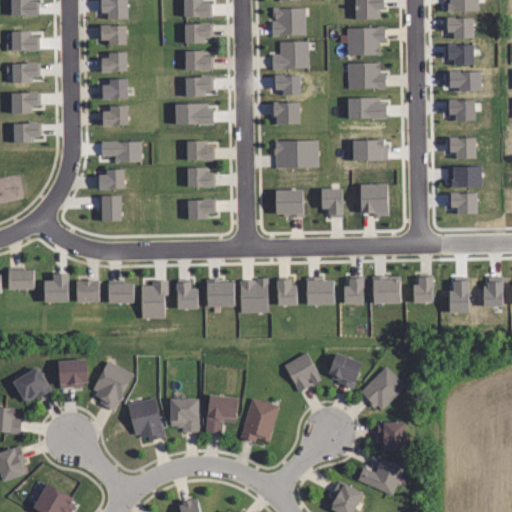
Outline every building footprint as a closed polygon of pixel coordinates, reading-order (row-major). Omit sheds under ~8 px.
[(39,0),(39,14),(13,14),(12,0),(39,0)] [(126,0),(126,17),(107,17),(107,11),(99,11),(99,0),(126,0)] [(201,0),(201,2),(211,2),(211,16),(185,16),(184,0),(201,0)] [(350,20),(348,0),(378,0),(379,10),(372,10),(372,19),(350,20)] [(441,0),(441,13),(447,13),(447,11),(473,11),(472,0),(441,0)] [(268,37),(268,22),(273,22),(273,19),(270,19),(269,8),(275,8),(276,9),(302,8),(303,36),(268,37)] [(442,34),(442,19),(468,18),(469,38),(448,39),(448,33),(442,34)] [(212,34),(204,35),(204,41),(186,42),(186,22),(212,21),(212,34)] [(125,43),(106,43),(106,38),(98,38),(98,24),(125,24),(125,43)] [(344,56),(376,55),(377,43),(382,42),(381,27),(375,27),(375,28),(344,29),(344,56)] [(31,35),(39,35),(39,49),(6,50),(5,41),(10,40),(10,30),(31,29),(31,35)] [(269,69),(269,55),(277,55),(276,41),(306,41),(306,68),(269,69)] [(443,61),(442,46),(468,45),(469,66),(448,66),(448,61),(443,61)] [(127,70),(98,70),(98,56),(109,56),(109,51),(127,51),(127,70)] [(204,55),(212,55),(212,69),(185,70),(185,51),(204,51),(204,55)] [(41,76),(40,76),(40,77),(32,77),(32,81),(14,82),(14,73),(7,73),(7,63),(40,62),(41,76)] [(344,89),(343,63),(377,62),(377,72),(383,72),(384,89),(374,90),(374,88),(344,89)] [(442,88),(442,72),(475,72),(476,90),(450,91),(450,88),(442,88)] [(268,75),(295,75),(295,95),(278,95),(278,90),(268,90),(268,75)] [(212,76),(212,89),(204,90),(204,95),(184,95),(184,76),(212,76)] [(128,99),(101,100),(100,85),(108,85),(108,80),(127,79),(128,99)] [(41,105),(33,105),(33,112),(13,113),(13,92),(41,92),(41,105)] [(342,120),(342,99),(368,98),(368,105),(380,104),(380,119),(342,120)] [(473,120),(473,100),(443,101),(444,116),(449,115),(449,121),(473,120)] [(299,123),(274,123),(274,101),(299,101),(299,123)] [(207,108),(213,108),(213,123),(175,124),(175,103),(207,103),(207,108)] [(127,123),(101,123),(101,108),(108,108),(108,104),(127,104),(127,123)] [(40,137),(32,137),(32,141),(12,142),(12,122),(40,121),(40,137)] [(206,143),(214,143),(214,158),(189,158),(189,138),(206,138),(206,143)] [(443,153),(443,138),(474,138),(474,158),(451,159),(451,153),(443,153)] [(318,166),(276,167),(275,153),(274,153),(273,143),(275,143),(275,140),(317,139),(318,166)] [(382,144),(386,144),(387,159),(351,160),(350,140),(382,139),(382,144)] [(117,141),(141,140),(142,160),(115,161),(115,154),(102,155),(101,141),(117,140),(117,141)] [(207,170),(215,170),(215,185),(189,185),(189,165),(207,165),(207,170)] [(480,187),(449,187),(449,186),(448,186),(448,180),(447,180),(447,166),(480,166),(480,187)] [(126,169),(125,187),(97,186),(97,174),(105,175),(106,168),(126,169)] [(388,215),(373,216),(373,213),(360,213),(360,184),(388,184),(388,215)] [(342,216),(328,216),(328,208),(321,208),(321,189),(341,188),(342,216)] [(303,216),(288,217),(288,216),(282,216),(282,214),(275,214),(275,190),(302,189),(303,216)] [(476,212),(454,212),(454,206),(447,206),(447,192),(476,192),(476,212)] [(120,219),(101,219),(101,210),(99,210),(99,194),(120,194),(120,219)] [(215,212),(213,212),(213,213),(206,214),(206,218),(187,219),(187,199),(214,198),(215,212)] [(34,266),(34,287),(8,287),(9,266),(34,266)] [(67,302),(42,302),(42,281),(51,280),(51,273),(67,273),(67,302)] [(431,300),(412,300),(411,283),(417,283),(417,273),(431,273),(431,300)] [(363,303),(344,303),(343,283),(349,283),(348,275),(362,274),(363,303)] [(400,302),(373,303),(372,275),(399,274),(400,302)] [(320,280),(334,280),(334,303),(307,304),(306,276),(320,276),(320,280)] [(290,280),(291,280),(291,285),(296,284),(297,305),(278,305),(278,290),(277,290),(277,277),(290,277),(290,280)] [(477,287),(477,308),(501,307),(500,277),(484,278),(484,287),(477,287)] [(124,281),(134,280),(134,300),(108,300),(108,279),(124,278),(124,281)] [(220,280),(226,280),(226,283),(233,283),(233,307),(206,307),(205,279),(220,278),(220,280)] [(266,312),(240,312),(240,280),(254,280),(254,282),(256,282),(256,278),(266,278),(266,312)] [(101,300),(77,301),(77,280),(100,279),(101,300)] [(189,282),(190,282),(190,287),(197,288),(197,309),(177,309),(177,279),(189,279),(189,282)] [(168,294),(164,294),(165,317),(142,317),(142,285),(152,285),(152,280),(168,280),(168,294)] [(466,313),(467,282),(448,281),(447,292),(442,292),(441,313),(466,313)] [(318,378),(310,383),(307,378),(305,380),(308,385),(297,391),(282,364),(303,352),(318,378)] [(358,362),(349,388),(336,383),(337,378),(325,374),(333,353),(358,362)] [(82,385),(59,388),(56,361),(83,358),(86,382),(81,382),(82,385)] [(132,373),(112,410),(99,403),(100,400),(95,397),(97,392),(92,389),(107,360),(132,373)] [(51,389),(38,396),(37,394),(26,401),(13,379),(37,365),(51,389)] [(403,386),(379,409),(374,404),(372,406),(367,401),(368,401),(358,390),(384,366),(403,386)] [(236,399),(233,421),(220,420),(218,433),(203,431),(208,395),(236,399)] [(128,403),(155,396),(165,436),(150,440),(149,436),(141,437),(140,433),(136,434),(128,403)] [(278,407),(268,441),(255,437),(254,441),(240,437),(251,398),(278,407)] [(196,400),(196,432),(182,432),(182,428),(176,427),(176,426),(168,426),(168,400),(196,400)] [(0,406),(13,408),(12,417),(23,418),(21,433),(0,430),(0,406)] [(403,421),(403,449),(382,449),(382,444),(380,444),(380,437),(378,437),(378,421),(403,421)] [(25,458),(23,458),(27,470),(3,479),(0,471),(0,450),(19,443),(25,458)] [(402,468),(390,495),(356,479),(361,466),(372,471),(379,457),(402,468)] [(73,503),(68,511),(40,511),(31,507),(44,482),(71,497),(69,501),(73,503)] [(344,482),(363,492),(353,511),(338,511),(330,508),(344,482)] [(199,511),(179,511),(178,503),(182,502),(182,499),(197,497),(199,511)]
